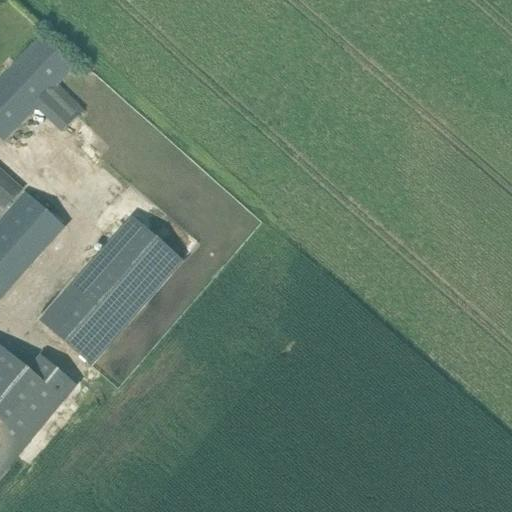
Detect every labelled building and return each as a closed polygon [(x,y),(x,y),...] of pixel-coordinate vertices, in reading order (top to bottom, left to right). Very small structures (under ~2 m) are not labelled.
[(42,36),(0,79),(0,138),(3,141),(74,67),(42,36)] [(0,208),(4,212),(25,190),(0,167),(0,208)] [(130,218),(40,322),(92,368),(182,262),(130,218)] [(0,283),(0,303),(10,293),(0,283)] [(0,349),(0,479),(76,387),(41,356),(27,372),(8,355),(0,349)]
